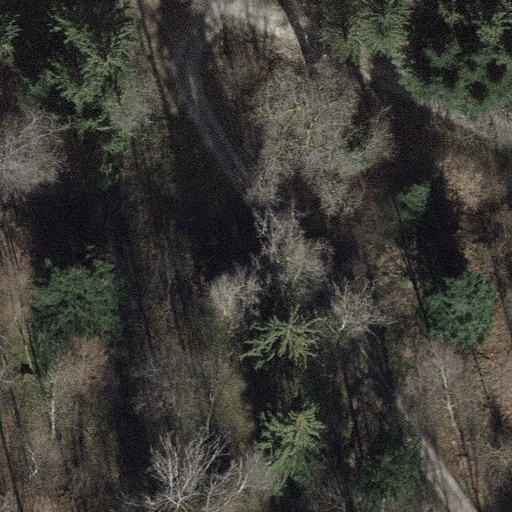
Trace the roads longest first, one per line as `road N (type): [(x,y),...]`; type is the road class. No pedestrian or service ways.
road 1 (track): [(150,0),(275,225),(460,511)]
road 2 (track): [(511,130),(223,0)]
